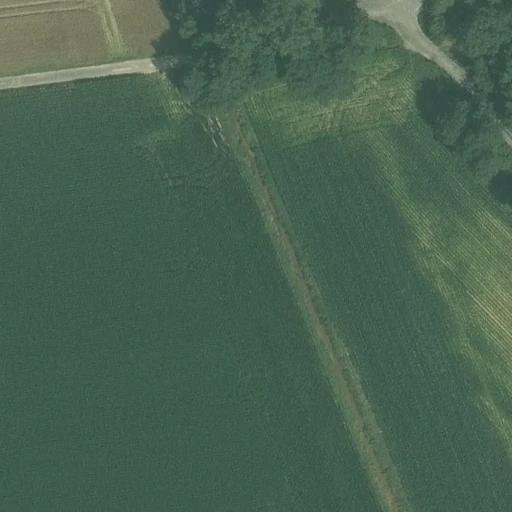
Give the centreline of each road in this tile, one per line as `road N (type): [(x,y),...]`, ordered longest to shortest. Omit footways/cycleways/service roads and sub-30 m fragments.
road 1 (track): [(383,19),(0,81)]
road 2 (track): [(366,0),(511,154)]
